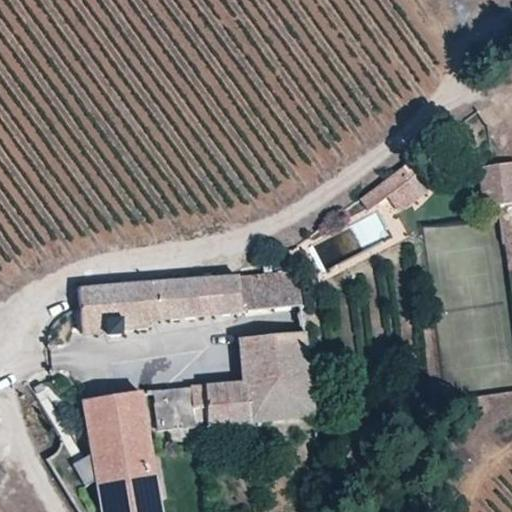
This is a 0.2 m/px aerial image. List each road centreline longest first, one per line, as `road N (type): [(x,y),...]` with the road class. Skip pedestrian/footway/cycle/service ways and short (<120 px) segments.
road 1 (unknown): [(16,332),(117,364),(214,341)]
road 2 (track): [(0,393),(70,511)]
